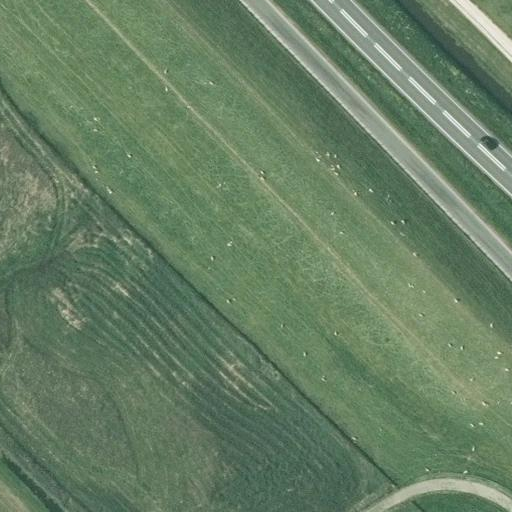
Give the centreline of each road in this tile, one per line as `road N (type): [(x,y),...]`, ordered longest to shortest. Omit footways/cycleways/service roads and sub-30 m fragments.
road 1 (unclassified): [(511,267),(251,0)]
road 2 (trunk): [(511,179),(329,0)]
road 3 (track): [(370,511),(439,485),(472,489),(511,508)]
